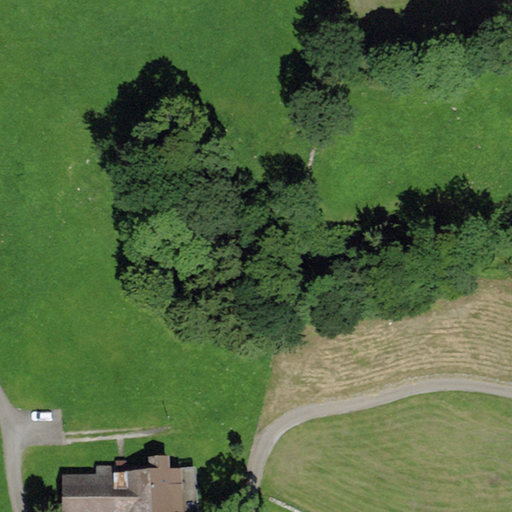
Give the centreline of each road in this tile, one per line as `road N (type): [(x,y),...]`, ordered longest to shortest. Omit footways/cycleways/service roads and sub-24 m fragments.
road 1 (residential): [(511,392),(426,385),(295,417)]
road 2 (track): [(179,432),(15,443)]
